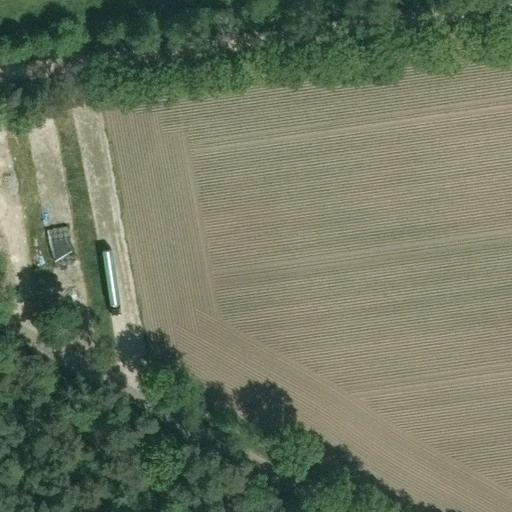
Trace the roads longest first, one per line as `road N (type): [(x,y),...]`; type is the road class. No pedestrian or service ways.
road 1 (track): [(511,5),(0,76)]
road 2 (unclassified): [(340,511),(0,322)]
